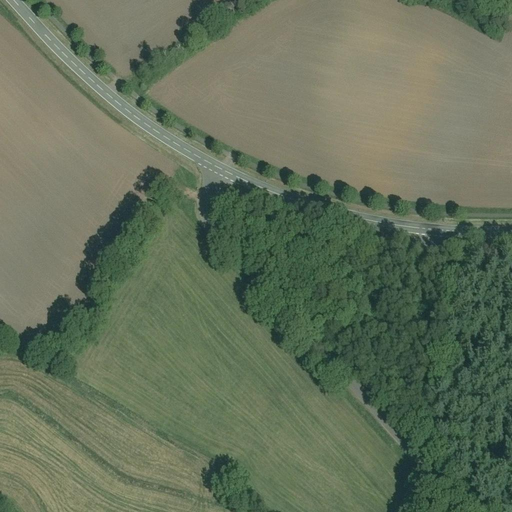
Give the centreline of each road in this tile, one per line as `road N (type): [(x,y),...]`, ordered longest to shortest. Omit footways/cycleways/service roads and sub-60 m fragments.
road 1 (unclassified): [(463,511),(207,225),(202,205),(221,170)]
road 2 (tertiary): [(511,231),(380,221),(281,198),(221,170)]
road 3 (tertiary): [(221,170),(104,95),(13,0)]
